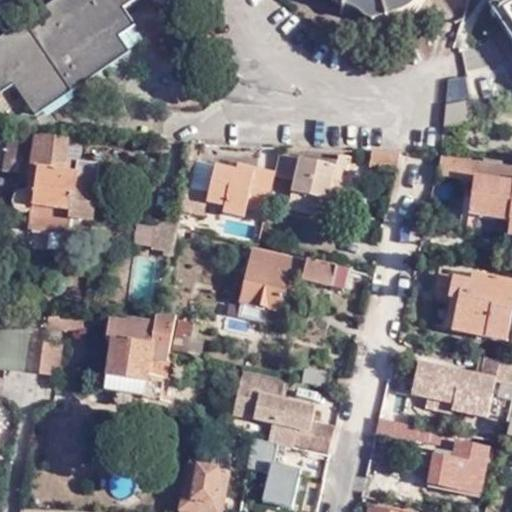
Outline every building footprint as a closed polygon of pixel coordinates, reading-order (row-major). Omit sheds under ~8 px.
[(60,0),(0,40),(0,92),(7,88),(29,120),(119,60),(109,43),(126,31),(115,14),(136,0),(60,0)] [(336,0),(342,2),(350,5),(359,8),(365,8),(369,17),(372,16),(398,8),(407,3),(409,0),(336,0)] [(511,0),(499,0),(511,36),(511,0)] [(448,125),(471,122),(468,99),(445,102),(448,125)] [(12,137),(7,174),(23,176),(26,154),(41,155),(42,141),(12,137)] [(42,141),(41,155),(38,171),(63,176),(65,164),(67,144),(42,141)] [(92,226),(98,182),(76,177),(63,176),(38,171),(41,155),(26,154),(23,176),(38,178),(36,191),(34,205),(33,209),(34,210),(72,213),(71,223),(92,226)] [(397,171),(401,155),(371,154),(368,168),(397,171)] [(297,161),(277,156),(272,176),(294,182),(287,209),(323,217),(335,168),(344,170),(347,157),(337,157),(335,165),(299,156),(297,161)] [(511,170),(440,161),(437,179),(473,185),(468,219),(510,225),(509,238),(511,238),(511,170)] [(78,167),(65,164),(63,176),(76,177),(78,167)] [(100,169),(78,167),(76,177),(98,182),(100,169)] [(265,208),(272,176),(252,171),(251,175),(250,179),(233,175),(212,170),(206,194),(203,206),(223,210),(221,216),(242,220),(247,203),(265,208)] [(234,171),(233,175),(250,179),(251,175),(234,171)] [(23,176),(21,188),(36,191),(38,178),(23,176)] [(36,191),(21,188),(21,194),(25,194),(28,195),(31,198),(33,201),(34,205),(36,191)] [(221,218),(221,216),(223,210),(203,206),(206,194),(184,190),(181,212),(201,218),(202,213),(221,218)] [(25,194),(21,194),(17,196),(14,198),(13,202),(12,206),(14,210),(16,213),(20,215),(24,215),(27,214),(31,212),(33,209),(34,205),(33,201),(31,198),(28,195),(25,194)] [(29,232),(69,238),(71,223),(72,213),(34,210),(31,212),(29,232)] [(156,248),(160,218),(153,217),(148,247),(156,248)] [(170,255),(176,220),(160,218),(156,248),(161,248),(160,253),(170,255)] [(330,290),(335,269),(252,251),(237,319),(262,325),(266,309),(279,312),(286,285),(288,275),(302,278),(300,283),(330,290)] [(345,271),(335,269),(330,290),(341,292),(345,271)] [(435,297),(450,300),(459,301),(455,324),(487,331),(485,339),(507,344),(511,320),(511,283),(446,270),(444,278),(439,276),(435,297)] [(299,288),(300,283),(302,278),(288,275),(286,285),(299,288)] [(459,301),(450,300),(444,331),(485,339),(487,331),(455,324),(459,301)] [(166,315),(155,315),(155,321),(155,323),(131,322),(129,322),(129,325),(109,323),(107,342),(112,342),(110,379),(148,383),(148,396),(163,397),(165,381),(149,379),(152,357),(171,357),(173,352),(177,320),(178,314),(166,315)] [(75,318),(49,320),(49,325),(49,330),(81,329),(81,325),(81,324),(81,318),(75,318)] [(0,372),(16,373),(23,372),(31,320),(24,320),(0,319),(0,372)] [(62,348),(43,345),(39,376),(57,377),(62,348)] [(171,357),(152,357),(149,379),(165,381),(169,381),(171,357)] [(511,388),(511,366),(483,361),(478,378),(417,365),(410,399),(425,403),(423,412),(449,417),(450,415),(485,422),(493,384),(511,388)] [(330,455),(337,427),(314,422),(317,408),(285,401),(290,379),(245,369),(235,416),(275,425),(299,430),(295,448),(330,455)] [(109,393),(148,396),(148,383),(110,379),(109,393)] [(443,435),(381,422),(376,439),(423,449),(423,446),(440,449),(443,435)] [(271,442),(294,448),(299,430),(275,425),(271,442)] [(247,441),(231,439),(227,461),(243,464),(247,441)] [(489,455),(457,449),(454,460),(434,456),(427,492),(478,502),(489,455)] [(209,471),(189,466),(181,507),(180,511),(221,511),(226,487),(229,474),(217,472),(218,467),(210,466),(209,471)]
